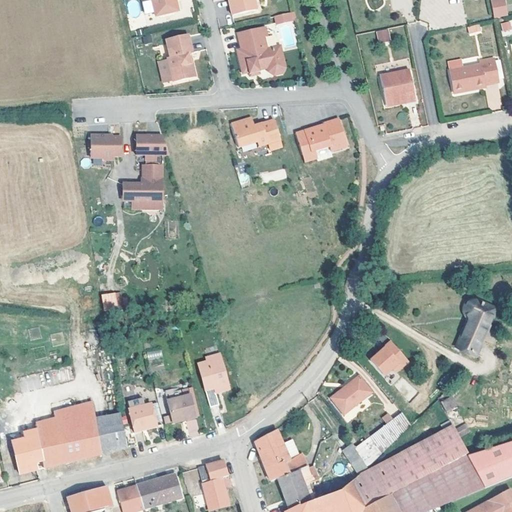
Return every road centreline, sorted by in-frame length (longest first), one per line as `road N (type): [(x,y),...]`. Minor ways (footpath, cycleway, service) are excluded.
road 1 (residential): [(394,169),(371,212),(354,300),(322,366),(297,395),(230,442)]
road 2 (residential): [(394,169),(351,98),(227,101),(204,0)]
road 3 (residential): [(230,442),(52,489)]
road 4 (unknown): [(347,319),(466,363)]
road 5 (residential): [(511,130),(438,145),(394,169)]
